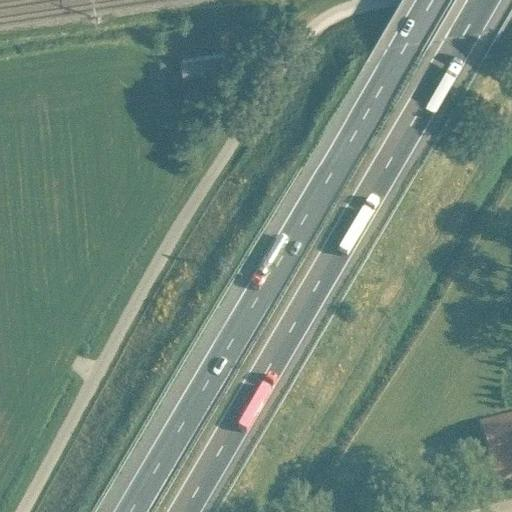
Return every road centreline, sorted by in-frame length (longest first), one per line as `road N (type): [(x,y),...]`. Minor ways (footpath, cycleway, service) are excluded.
road 1 (unclassified): [(22,511),(169,244),(297,45),(339,14),(383,0)]
road 2 (motorway): [(433,0),(128,511)]
road 3 (motorway): [(188,511),(483,0)]
